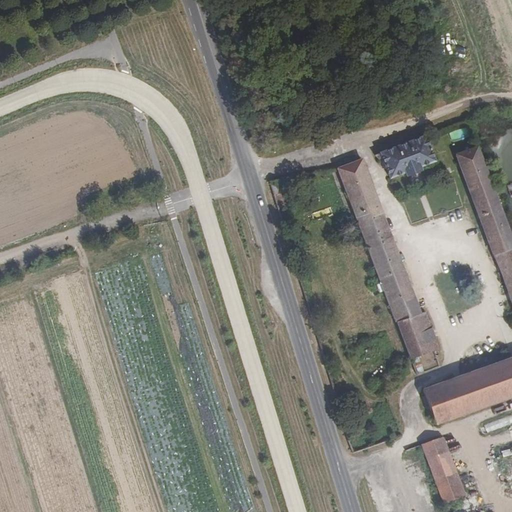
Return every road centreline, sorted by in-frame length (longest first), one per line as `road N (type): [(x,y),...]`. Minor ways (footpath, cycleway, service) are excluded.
road 1 (primary): [(352,511),(196,0)]
road 2 (track): [(415,511),(394,449),(414,440),(406,397),(413,383),(452,360),(362,140)]
road 3 (track): [(511,98),(448,110),(251,179)]
